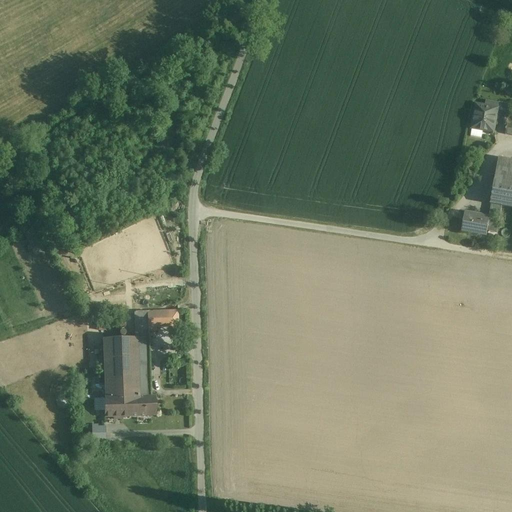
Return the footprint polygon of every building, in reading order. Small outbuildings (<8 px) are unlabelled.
[(474,105),(471,129),(493,133),(497,109),(474,105)] [(511,161),(497,158),(487,204),(490,204),(499,206),(511,209),(511,161)] [(490,204),(488,218),(486,226),(494,228),(499,206),(490,204)] [(488,218),(462,212),(459,231),(484,236),(486,226),(488,218)] [(147,312),(148,328),(179,327),(178,311),(147,312)] [(147,312),(135,312),(136,339),(148,338),(148,328),(147,312)] [(106,398),(150,397),(148,338),(136,339),(104,340),(106,398)] [(106,398),(104,399),(104,418),(155,416),(155,397),(150,397),(106,398)]
